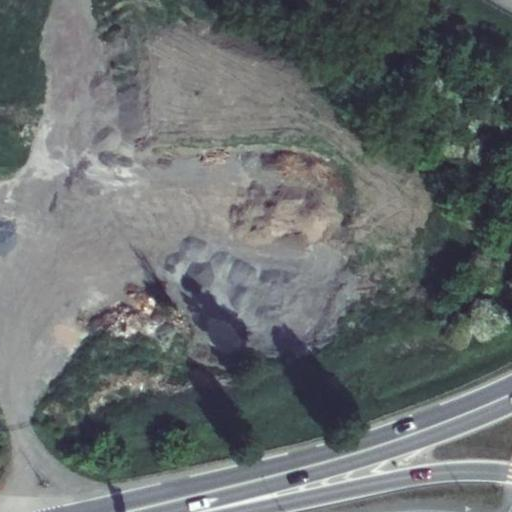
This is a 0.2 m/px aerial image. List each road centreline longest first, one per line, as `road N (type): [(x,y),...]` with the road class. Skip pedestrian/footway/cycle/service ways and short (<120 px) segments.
road 1 (primary): [(511,393),(355,453),(136,511)]
road 2 (motorway): [(253,511),(441,471),(511,473)]
